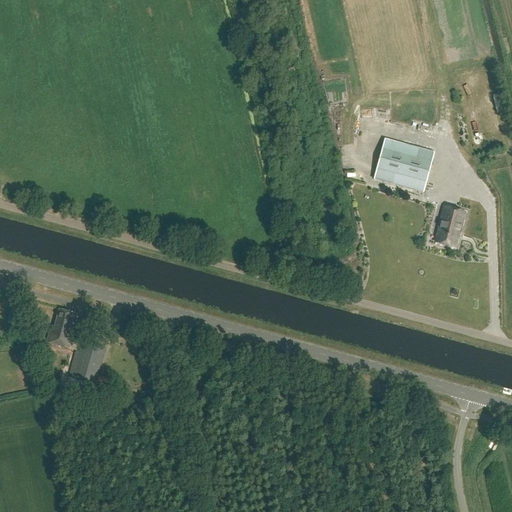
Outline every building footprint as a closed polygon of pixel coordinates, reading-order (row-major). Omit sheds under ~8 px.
[(434,151),(384,137),(373,177),(422,191),(434,151)] [(464,212),(444,206),(435,242),(453,247),(457,233),(458,234),(464,212)] [(78,314),(59,309),(54,327),(51,326),(46,342),(69,348),(72,338),(78,314)] [(79,342),(68,378),(72,379),(70,387),(85,392),(88,384),(95,386),(106,350),(79,342)] [(164,394),(162,386),(156,387),(158,395),(164,394)]
